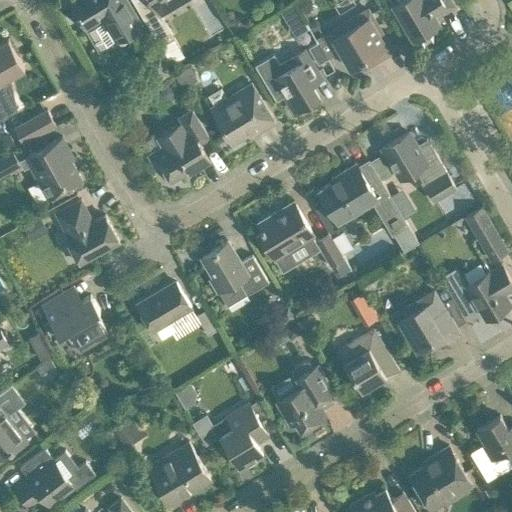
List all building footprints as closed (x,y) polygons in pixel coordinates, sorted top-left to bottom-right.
[(100,50),(116,40),(142,24),(127,0),(72,0),(71,1),(86,27),(100,50)] [(133,0),(160,46),(175,37),(161,13),(182,0),(133,0)] [(391,0),(393,3),(392,4),(412,38),(440,22),(435,13),(441,9),(443,12),(455,4),(452,0),(391,0)] [(297,38),(311,29),(294,4),(281,12),(297,38)] [(394,50),(368,7),(345,21),(348,27),(327,40),(335,53),(341,49),(351,67),(367,57),(376,60),(394,50)] [(241,13),(228,21),(235,32),(248,25),(241,13)] [(0,117),(12,111),(5,97),(12,93),(10,75),(25,67),(9,37),(0,41),(0,117)] [(186,56),(175,37),(160,46),(172,64),(186,56)] [(318,40),(308,46),(318,63),(328,57),(318,40)] [(319,95),(312,83),(322,77),(318,70),(305,48),(294,55),(294,56),(280,64),(274,53),(256,64),(256,63),(255,64),(276,99),(285,94),(294,109),(319,95)] [(173,70),(163,55),(145,66),(154,82),(173,70)] [(271,114),(251,82),(239,89),(242,93),(213,110),(232,142),(262,124),(260,120),(271,114)] [(163,165),(171,179),(197,163),(199,166),(211,160),(200,141),(210,135),(193,107),(179,115),(190,133),(185,135),(178,123),(161,134),(166,142),(148,153),(158,168),(163,165)] [(48,108),(15,126),(23,141),(56,123),(48,108)] [(219,123),(209,129),(214,138),(224,133),(219,123)] [(434,199),(456,186),(430,142),(420,148),(409,130),(382,147),(400,178),(415,169),(434,199)] [(26,155),(49,197),(83,178),(71,157),(74,156),(62,135),(26,155)] [(0,175),(21,164),(13,149),(0,155),(0,175)] [(333,181),(318,189),(338,222),(373,201),(393,233),(408,223),(381,177),(370,159),(359,165),(357,162),(343,170),(345,173),(333,181)] [(68,233),(65,235),(73,248),(80,244),(87,257),(120,239),(105,213),(92,220),(80,199),(82,199),(81,197),(56,211),(68,233)] [(315,234),(294,200),(293,200),(295,204),(277,214),(275,211),(258,221),(262,227),(261,227),(262,228),(259,230),(275,258),(315,234)] [(481,204),(465,214),(491,258),(507,248),(481,204)] [(48,230),(40,216),(23,226),(31,240),(48,230)] [(315,239),(331,265),(344,257),(329,231),(315,239)] [(228,305),(269,280),(252,253),(240,260),(228,239),(202,255),(214,275),(211,277),(228,305)] [(510,303),(504,292),(511,287),(511,279),(502,263),(491,269),(490,269),(466,283),(456,289),(464,302),(474,297),(486,317),(505,306),(510,303)] [(361,278),(367,289),(382,282),(375,270),(361,278)] [(176,329),(170,318),(191,305),(177,280),(137,304),(152,328),(156,326),(163,337),(176,329)] [(79,351),(110,332),(97,310),(100,308),(91,293),(74,303),(66,290),(75,285),(74,284),(41,303),(50,317),(43,322),(52,337),(66,329),(79,351)] [(442,341),(459,331),(434,289),(389,316),(401,335),(407,331),(417,348),(433,339),(442,341)] [(368,321),(378,315),(370,301),(360,307),(368,321)] [(282,323),(295,315),(288,304),(275,312),(282,323)] [(219,327),(207,307),(197,313),(208,333),(219,327)] [(295,315),(282,323),(290,338),(304,329),(295,315)] [(374,326),(337,348),(361,389),(385,375),(386,377),(400,369),(374,326)] [(36,366),(46,380),(60,370),(49,355),(36,366)] [(322,406),(334,399),(330,393),(331,392),(334,390),(318,362),(312,366),(309,360),(306,359),(295,365),(294,368),(298,374),(296,375),(301,384),(278,398),(276,399),(290,422),(296,419),(301,428),(327,413),(323,407),(322,406)] [(191,380),(175,390),(185,406),(194,400),(196,390),(191,380)] [(0,456),(14,446),(26,436),(8,413),(7,411),(15,405),(22,399),(9,382),(0,388),(0,456)] [(249,401),(214,422),(240,465),(263,451),(253,434),(265,427),(249,401)] [(77,419),(88,432),(102,421),(92,408),(77,419)] [(481,444),(471,450),(487,478),(511,463),(511,425),(509,427),(500,413),(476,427),(485,442),(481,444)] [(127,420),(114,427),(125,446),(138,438),(127,420)] [(212,477),(189,439),(147,464),(172,506),(187,497),(184,492),(193,487),(193,488),(212,477)] [(437,456),(409,472),(428,504),(455,487),(458,492),(473,483),(449,444),(435,452),(437,456)] [(50,504),(74,485),(76,487),(96,471),(86,459),(78,465),(67,474),(54,457),(45,446),(20,466),(28,475),(15,485),(29,503),(42,494),(50,504)] [(145,475),(134,461),(117,474),(127,488),(145,475)] [(368,497),(366,494),(348,504),(353,511),(416,511),(403,490),(392,497),(385,486),(368,497)] [(133,511),(121,495),(107,506),(111,511),(89,511),(85,507),(78,511),(75,511),(70,505),(59,511),(133,511)] [(482,510),(483,511),(502,511),(496,501),(482,510)]
